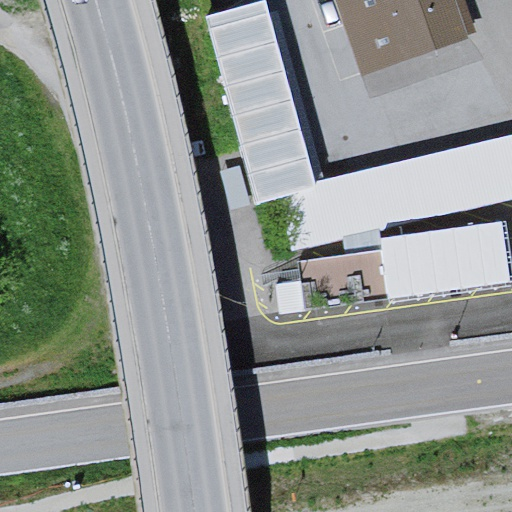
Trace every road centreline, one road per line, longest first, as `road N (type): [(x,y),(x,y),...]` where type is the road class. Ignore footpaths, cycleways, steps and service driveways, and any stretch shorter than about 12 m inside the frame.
road 1 (tertiary): [(94,0),(146,213),(190,511)]
road 2 (tertiary): [(0,456),(511,379)]
road 3 (track): [(0,26),(42,53),(82,147),(116,338)]
road 4 (track): [(116,338),(98,367),(0,381)]
road 5 (track): [(392,511),(511,494)]
